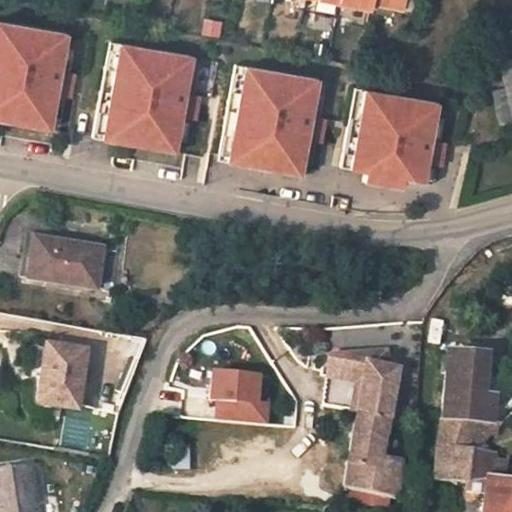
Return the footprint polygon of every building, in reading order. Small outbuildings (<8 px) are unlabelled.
[(324,0),(371,10),(373,3),(404,10),(406,0),(324,0)] [(329,46),(334,18),(321,15),(315,43),(329,46)] [(64,33),(0,20),(0,117),(3,118),(48,127),(55,93),(69,96),(73,73),(57,70),(64,33)] [(189,56),(116,42),(98,136),(130,142),(173,150),(179,116),(194,119),(198,97),(182,93),(189,56)] [(511,58),(498,62),(505,88),(491,92),(501,127),(511,123),(511,58)] [(316,80),(243,66),(225,160),(254,165),(300,173),(307,140),(321,142),(325,120),(309,117),(316,80)] [(437,102),(364,89),(350,166),(366,169),(364,179),(400,185),(401,175),(425,180),(428,163),(442,165),(446,143),(430,140),(437,102)] [(117,252),(102,249),(33,239),(27,280),(111,292),(117,252)] [(38,405),(78,411),(86,351),(47,346),(38,405)] [(447,352),(441,420),(491,424),(491,422),(494,398),(503,398),(506,358),(447,352)] [(327,373),(363,379),(366,365),(382,368),(385,354),(330,358),(327,373)] [(356,414),(342,490),(398,500),(401,463),(381,459),(397,371),(382,368),(366,365),(363,379),(356,414)] [(259,377),(211,372),(208,401),(215,402),(213,419),(267,424),(268,403),(257,402),(259,377)] [(363,379),(327,373),(321,407),(356,414),(363,379)] [(435,480),(470,481),(474,459),(478,445),(487,446),(488,439),(486,432),(498,435),(501,424),(491,422),(491,424),(441,420),(438,445),(435,480)] [(493,461),(474,459),(470,481),(487,482),(487,478),(490,478),(493,461)] [(487,478),(487,482),(483,511),(511,511),(511,481),(505,480),(506,463),(493,461),(490,478),(487,478)] [(42,463),(30,465),(37,505),(43,504),(47,495),(42,463)] [(37,511),(37,505),(30,465),(0,469),(0,511),(37,511)]
